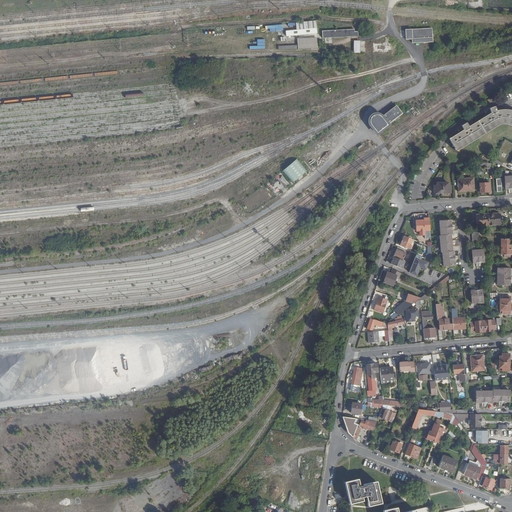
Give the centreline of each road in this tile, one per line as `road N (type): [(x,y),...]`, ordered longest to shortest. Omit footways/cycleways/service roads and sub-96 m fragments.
road 1 (track): [(0,404),(145,388),(239,348),(251,334),(247,317)]
road 2 (track): [(0,236),(128,224),(219,198),(242,223)]
road 3 (residential): [(333,439),(510,505)]
road 4 (track): [(0,66),(156,50),(179,28)]
road 5 (unclassified): [(414,205),(399,211),(387,232),(346,354)]
road 6 (residential): [(346,354),(511,340)]
road 7 (track): [(261,102),(415,57)]
